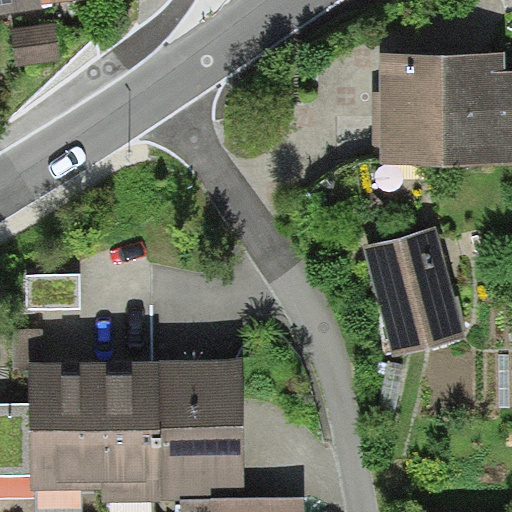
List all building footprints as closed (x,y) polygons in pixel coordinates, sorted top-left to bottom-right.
[(0,0),(0,21),(44,16),(43,7),(98,0),(0,0)] [(56,25),(13,31),(18,67),(61,62),(56,25)] [(381,156),(382,168),(511,166),(511,73),(506,74),(506,57),(381,58),(381,95),(374,95),(375,106),(375,156),(381,156)] [(436,231),(366,250),(395,359),(465,340),(436,231)] [(160,342),(29,345),(32,479),(102,477),(102,489),(161,488),(161,492),(181,491),(211,491),(211,485),(244,485),(241,343),(160,345),(160,342)] [(304,511),(305,484),(244,485),(211,485),(211,491),(181,491),(181,511),(304,511)]
